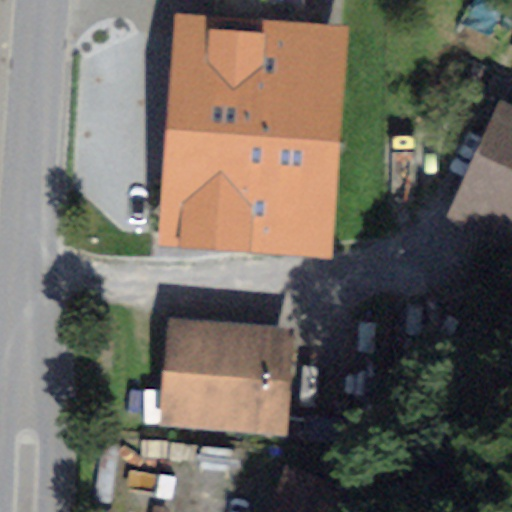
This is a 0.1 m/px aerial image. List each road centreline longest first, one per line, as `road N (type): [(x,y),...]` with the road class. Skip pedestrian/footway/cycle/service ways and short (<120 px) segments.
road 1 (tertiary): [(49,0),(14,511)]
road 2 (track): [(429,214),(388,259),(279,280),(143,268),(28,287)]
